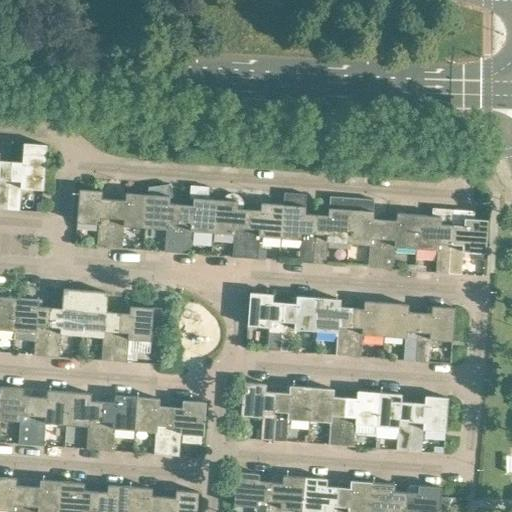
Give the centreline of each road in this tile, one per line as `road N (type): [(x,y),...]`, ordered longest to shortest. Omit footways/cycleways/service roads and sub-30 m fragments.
road 1 (tertiary): [(0,70),(142,86),(511,98)]
road 2 (residential): [(458,196),(110,171),(67,147)]
road 3 (unclassified): [(219,455),(459,471),(467,462),(475,378)]
road 4 (unclassified): [(475,378),(474,294),(237,275)]
road 5 (residential): [(231,360),(475,378)]
road 6 (unclassified): [(0,371),(224,389)]
road 7 (unclassified): [(218,477),(0,459)]
road 8 (unclassified): [(237,275),(58,266)]
